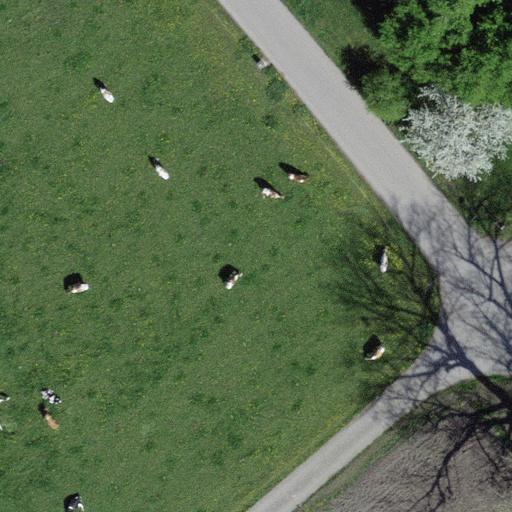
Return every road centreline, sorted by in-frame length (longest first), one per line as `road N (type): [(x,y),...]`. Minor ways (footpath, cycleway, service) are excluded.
road 1 (unclassified): [(511,319),(244,0)]
road 2 (track): [(289,511),(511,323)]
